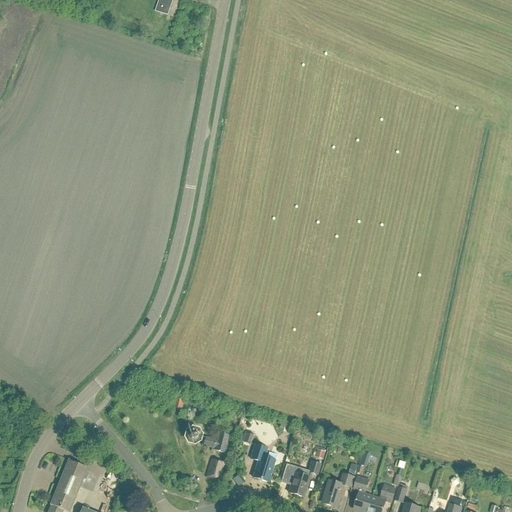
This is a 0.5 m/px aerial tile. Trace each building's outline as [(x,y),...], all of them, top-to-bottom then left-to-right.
[(167,17),(172,1),(169,0),(161,0),(161,3),(159,2),(155,12),(167,17)] [(176,397),(173,408),(181,410),(183,399),(176,397)] [(203,446),(214,449),(214,451),(226,454),(230,437),(219,434),(217,441),(205,438),(205,439),(200,438),(197,432),(193,431),(188,433),(187,438),(190,443),(194,444),(199,441),(204,442),(203,446)] [(246,434),(243,442),(249,444),(251,436),(246,434)] [(269,483),(275,461),(265,458),(268,449),(256,445),(251,460),(258,462),(253,478),(269,483)] [(322,459),(324,452),(317,450),(315,457),(322,459)] [(359,465),(365,467),(368,455),(363,453),(359,465)] [(47,454),(42,464),(55,470),(60,460),(47,454)] [(220,482),(225,463),(210,459),(205,478),(220,482)] [(65,511),(69,511),(87,469),(69,461),(50,506),(51,506),(49,511),(62,511),(63,511),(65,511)] [(317,476),(321,465),(312,463),(309,473),(307,472),(306,477),(295,474),(289,494),(304,498),(311,474),(317,476)] [(349,474),(355,476),(357,469),(351,467),(349,474)] [(351,489),(355,478),(344,475),(341,485),(330,481),(323,504),(338,509),(345,487),(351,489)] [(368,511),(373,499),(365,496),(370,482),(358,478),(355,489),(361,490),(355,510),(362,511),(368,511)] [(373,499),(368,511),(383,511),(388,499),(394,501),(397,490),(385,487),(380,501),(373,499)] [(399,488),(394,502),(402,504),(407,490),(399,488)] [(461,511),(462,509),(459,508),(462,501),(453,498),(451,506),(449,511),(461,511)]
